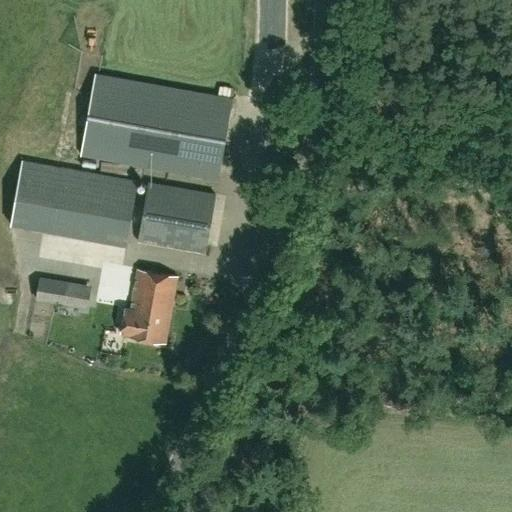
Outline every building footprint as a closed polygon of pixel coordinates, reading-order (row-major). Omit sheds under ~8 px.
[(218,95),(96,73),(82,154),(217,179),(232,97),(233,97),(234,88),(220,86),(218,95)] [(22,160),(11,225),(126,246),(137,181),(22,160)] [(206,252),(216,192),(149,182),(146,200),(140,241),(198,250),(206,252)] [(166,344),(177,276),(136,269),(130,307),(126,307),(121,333),(125,334),(125,337),(166,344)] [(83,307),(87,286),(39,277),(36,298),(83,307)]
